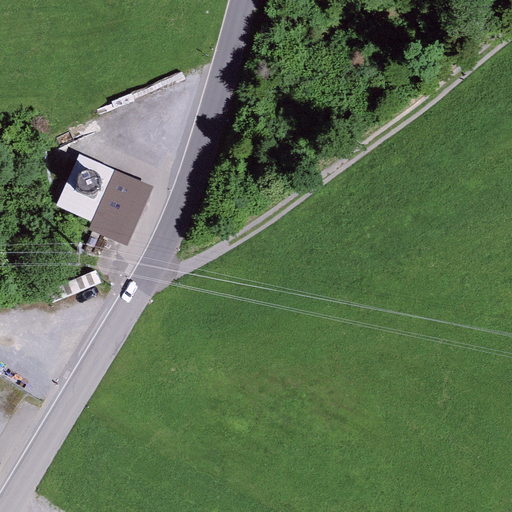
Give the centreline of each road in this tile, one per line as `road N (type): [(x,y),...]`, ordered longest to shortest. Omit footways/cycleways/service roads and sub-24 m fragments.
road 1 (tertiary): [(243,0),(183,205),(16,511)]
road 2 (track): [(511,46),(244,235),(145,283)]
